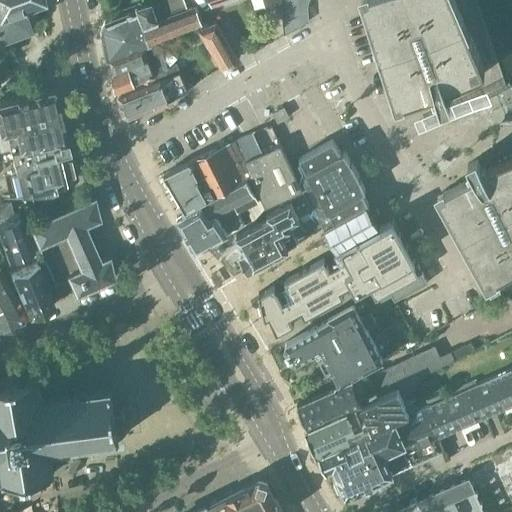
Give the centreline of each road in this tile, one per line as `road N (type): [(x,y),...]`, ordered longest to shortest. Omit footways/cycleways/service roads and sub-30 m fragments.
road 1 (residential): [(467,291),(343,67),(319,54),(283,63),(117,158)]
road 2 (tertiary): [(176,267),(183,298),(252,416),(275,439)]
road 3 (tertiary): [(275,439),(267,406),(176,267)]
road 4 (residential): [(176,267),(0,349)]
road 5 (tertiary): [(117,158),(90,93),(70,0)]
road 6 (residential): [(126,511),(275,439)]
road 7 (tertiary): [(176,267),(117,158)]
